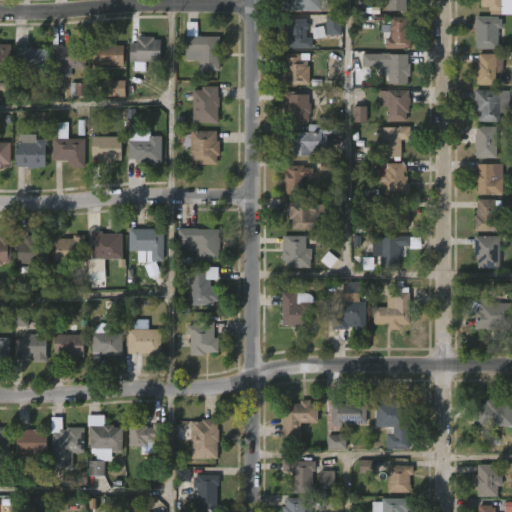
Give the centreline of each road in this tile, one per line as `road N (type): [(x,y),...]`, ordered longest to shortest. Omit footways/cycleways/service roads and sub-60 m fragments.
road 1 (residential): [(0,394),(233,384),(299,365),(511,365)]
road 2 (residential): [(444,511),(447,0)]
road 3 (residential): [(253,511),(253,0)]
road 4 (residential): [(0,11),(254,3)]
road 5 (residential): [(0,203),(254,199)]
